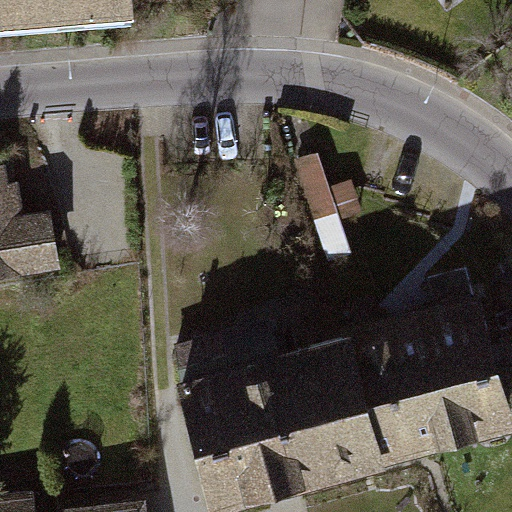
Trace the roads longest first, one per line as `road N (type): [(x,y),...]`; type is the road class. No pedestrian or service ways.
road 1 (residential): [(0,95),(313,78),(397,100),(463,133),(511,174)]
road 2 (track): [(149,83),(165,399),(183,507)]
